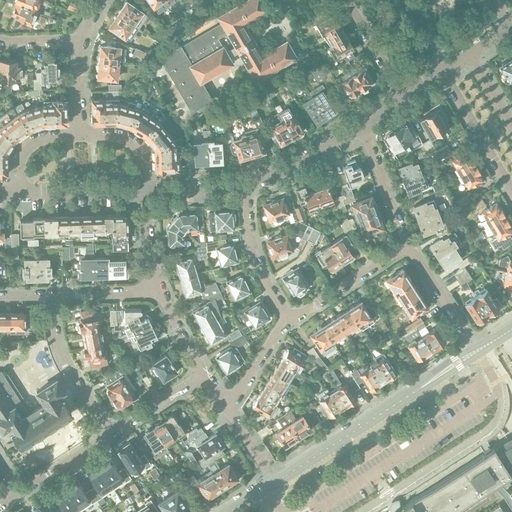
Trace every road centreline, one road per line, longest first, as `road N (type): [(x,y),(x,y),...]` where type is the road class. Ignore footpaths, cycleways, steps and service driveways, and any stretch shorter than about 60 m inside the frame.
road 1 (residential): [(269,486),(477,351)]
road 2 (residential): [(50,297),(58,349),(110,434)]
road 3 (residential): [(290,319),(257,266),(244,185)]
road 4 (residential): [(290,319),(407,245)]
road 5 (residential): [(443,71),(511,188)]
road 6 (residential): [(244,185),(301,163),(360,124)]
road 7 (residential): [(360,124),(407,245)]
road 8 (residential): [(407,245),(477,351)]
road 9 (residential): [(21,191),(144,189)]
